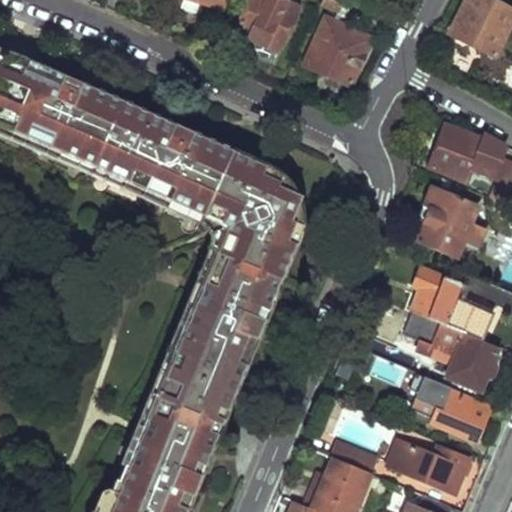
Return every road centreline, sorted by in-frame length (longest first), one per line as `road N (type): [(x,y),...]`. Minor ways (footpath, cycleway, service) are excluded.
road 1 (residential): [(248,511),(377,210),(379,174),(354,140)]
road 2 (residential): [(354,140),(40,0)]
road 3 (residential): [(396,68),(511,131)]
